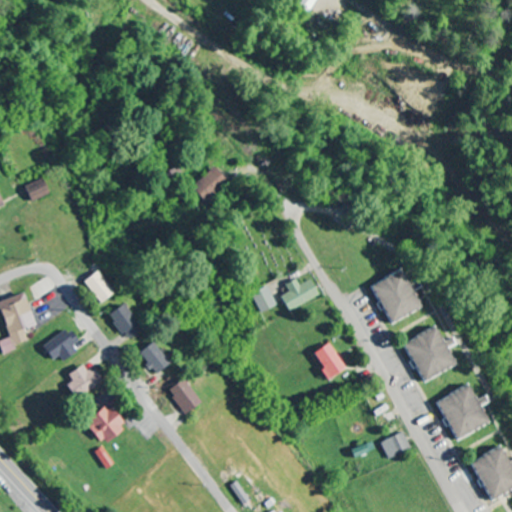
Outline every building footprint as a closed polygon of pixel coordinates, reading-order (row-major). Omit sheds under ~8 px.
[(313,0),(294,0),(292,6),(306,13),(313,0)] [(200,203),(225,184),(213,168),(188,187),(200,203)] [(26,203),(45,196),(40,181),(21,187),(26,203)] [(80,283),(98,305),(112,294),(94,271),(80,283)] [(382,325),(413,314),(398,273),(367,285),(382,325)] [(296,286),(293,280),(282,286),(286,293),(277,298),(284,313),(316,297),(308,280),(296,286)] [(247,294),(256,314),(273,307),(265,287),(247,294)] [(0,301),(0,325),(4,340),(0,340),(0,352),(27,344),(22,330),(32,326),(22,294),(0,301)] [(124,342),(138,331),(119,305),(104,316),(124,342)] [(398,346),(418,383),(450,366),(442,351),(452,346),(448,339),(441,343),(433,327),(398,346)] [(74,353),(70,347),(76,343),(66,329),(39,348),(48,362),(55,356),(60,363),(74,353)] [(152,376),(166,364),(148,343),(135,355),(152,376)] [(324,381),(342,369),(325,344),(308,356),(324,381)] [(99,386),(92,370),(83,374),(80,367),(65,374),(74,396),(99,386)] [(164,391),(181,416),(197,405),(180,380),(164,391)] [(432,403),(450,441),(484,425),(476,409),(486,404),(482,398),(471,403),(464,388),(432,403)] [(106,406),(80,422),(96,446),(121,430),(106,406)] [(386,461),(409,450),(401,433),(378,444),(386,461)] [(348,451),(350,458),(373,451),(370,444),(348,451)] [(466,465),(485,500),(510,486),(511,490),(511,471),(511,470),(511,469),(511,459),(503,464),(495,449),(466,465)] [(228,485),(239,505),(246,501),(234,481),(228,485)]
